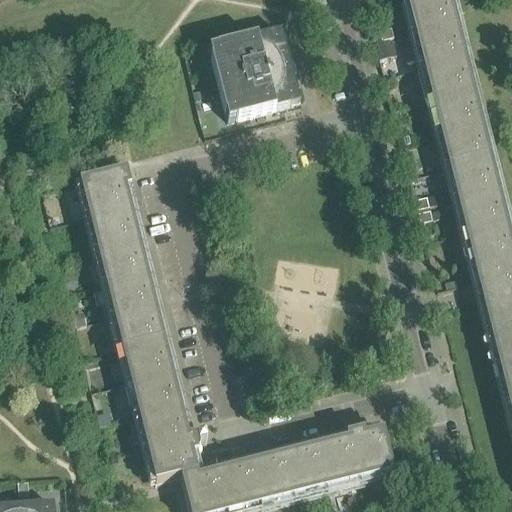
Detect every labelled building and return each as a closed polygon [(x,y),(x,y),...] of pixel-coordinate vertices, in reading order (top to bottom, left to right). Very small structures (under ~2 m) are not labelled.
[(511,256),(447,0),(431,0),(405,7),(511,430),(511,256)] [(390,34),(379,37),(382,46),(393,43),(390,34)] [(281,36),(208,55),(227,128),(299,109),(281,36)] [(392,47),(375,51),(378,62),(394,58),(392,47)] [(120,180),(79,190),(155,490),(180,484),(186,511),(265,511),(392,480),(382,439),(197,485),(191,461),(196,460),(198,451),(205,449),(204,441),(187,446),(120,180)] [(426,202),(414,205),(416,215),(429,212),(426,202)] [(429,216),(417,219),(419,228),(431,225),(429,216)] [(433,239),(422,241),(424,249),(434,247),(433,239)] [(74,279),(62,282),(65,295),(77,291),(74,279)] [(453,285),(444,287),(446,294),(455,292),(453,285)] [(82,317),(71,320),(75,333),(86,330),(82,317)] [(108,417),(96,420),(99,431),(111,428),(108,417)] [(28,488),(13,489),(14,501),(28,500),(28,488)]
